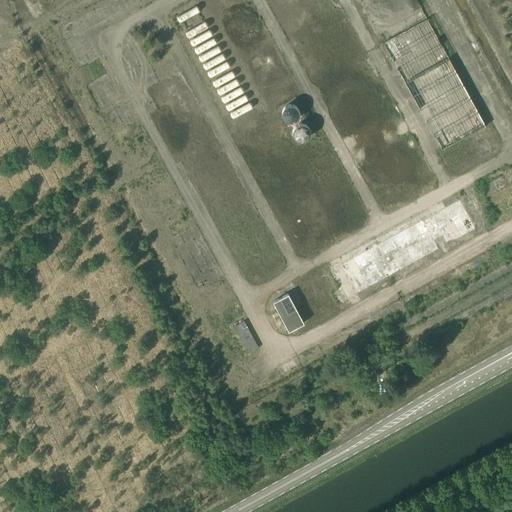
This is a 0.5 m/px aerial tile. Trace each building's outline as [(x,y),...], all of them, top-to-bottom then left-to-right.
[(178,14),(181,20),(200,11),(197,5),(185,10),(178,14)] [(427,19),(418,24),(382,44),(439,150),(442,149),(464,138),(485,126),(448,59),(449,58),(427,19)] [(187,36),(209,28),(207,22),(185,29),(187,36)] [(461,203),(330,264),(344,296),(440,252),(436,244),(445,240),(447,243),(474,230),(461,203)] [(486,253),(497,276),(509,270),(498,247),(486,253)] [(273,302),(283,322),(288,330),(303,322),(288,294),(273,302)] [(233,323),(249,352),(258,347),(242,318),(233,323)] [(369,367),(376,381),(386,375),(379,362),(369,367)]
